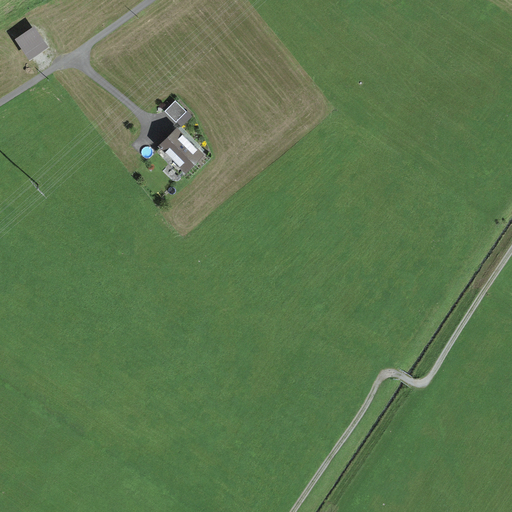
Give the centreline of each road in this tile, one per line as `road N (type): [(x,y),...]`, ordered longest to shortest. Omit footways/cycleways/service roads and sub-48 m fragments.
road 1 (track): [(511,251),(424,383),(382,375),(294,511)]
road 2 (unclassified): [(149,0),(0,101)]
